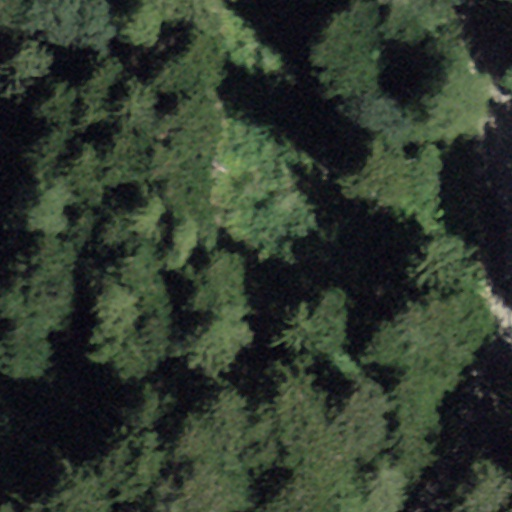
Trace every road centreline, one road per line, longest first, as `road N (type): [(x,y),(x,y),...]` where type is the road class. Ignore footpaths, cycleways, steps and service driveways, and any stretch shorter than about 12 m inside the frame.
road 1 (track): [(511,176),(504,0)]
road 2 (track): [(449,511),(511,370)]
